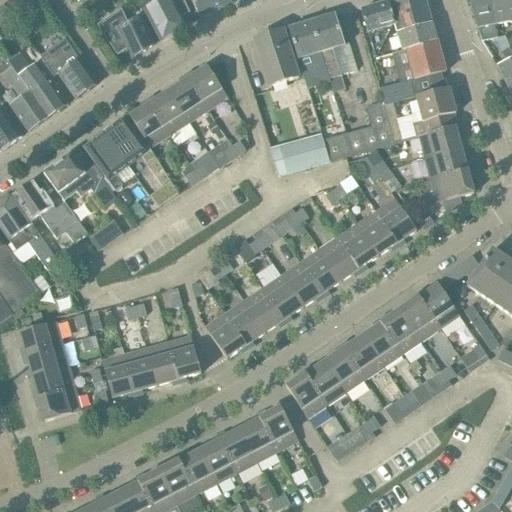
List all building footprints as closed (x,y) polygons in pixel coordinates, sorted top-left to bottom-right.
[(22,0),(4,7),(14,22),(37,8),(31,0),(22,0)] [(187,28),(172,0),(163,0),(144,10),(160,42),(187,28)] [(234,0),(190,0),(201,20),(235,2),(234,0)] [(391,27),(430,16),(425,0),(399,0),(389,3),(393,16),(388,17),(391,27)] [(497,39),(494,26),(491,4),(493,4),(492,0),(469,0),(482,38),(482,40),(483,42),(497,39)] [(511,22),(511,0),(492,0),(493,4),(491,4),(494,26),(501,25),(511,22)] [(369,34),(372,44),(391,38),(388,28),(391,27),(388,17),(393,16),(389,3),(361,12),(367,31),(368,35),(369,34)] [(3,29),(14,22),(4,7),(0,10),(0,42),(8,37),(3,29)] [(127,51),(128,54),(132,61),(155,45),(141,16),(129,26),(122,12),(122,10),(98,26),(118,57),(122,54),(127,51)] [(324,64),(325,68),(326,68),(330,80),(334,94),(346,90),(342,76),(333,49),(345,46),(335,15),(313,22),(325,64),(324,64)] [(430,16),(391,27),(388,28),(391,38),(372,44),(376,60),(408,52),(408,51),(437,43),(430,16)] [(325,64),(313,22),(289,30),(303,75),(325,68),(324,64),(325,64)] [(298,78),(283,32),(256,41),(270,87),(298,78)] [(445,73),(437,43),(408,51),(408,52),(416,81),(445,73)] [(54,78),(58,75),(76,100),(97,85),(80,60),(68,44),(55,53),(53,49),(40,58),(40,59),(54,78)] [(40,59),(28,67),(23,60),(19,55),(8,63),(48,120),(68,106),(50,81),(54,78),(40,59)] [(507,86),(511,83),(511,61),(499,68),(505,83),(507,86)] [(28,133),(48,120),(8,63),(0,67),(0,74),(10,90),(13,88),(21,100),(10,107),(28,133)] [(207,67),(188,80),(208,112),(228,99),(207,67)] [(168,92),(189,124),(208,112),(188,80),(168,92)] [(380,90),(385,106),(393,104),(415,98),(410,82),(380,90)] [(419,137),(455,127),(457,127),(454,115),(456,115),(449,89),(417,98),(423,122),(413,125),(416,138),(419,137)] [(149,105),(170,137),(189,124),(168,92),(149,105)] [(345,135),(351,155),(395,144),(394,144),(383,104),(365,109),(370,128),(345,135)] [(404,141),(393,104),(385,106),(391,131),(395,144),(404,141)] [(150,149),(170,137),(149,105),(130,117),(150,149)] [(0,152),(22,138),(2,109),(0,110),(0,152)] [(124,120),(113,128),(112,127),(113,127),(112,127),(104,133),(104,134),(104,133),(105,134),(104,135),(128,167),(141,157),(147,165),(156,159),(148,147),(145,150),(124,120)] [(455,127),(419,137),(425,160),(462,150),(456,127),(455,127)] [(128,167),(104,135),(85,149),(106,178),(105,178),(115,192),(123,187),(115,176),(117,175),(128,167)] [(329,161),(323,140),(323,141),(321,135),(271,149),(280,176),(329,162),(329,161)] [(329,161),(351,155),(345,135),(323,140),(329,161)] [(232,148),(238,158),(246,152),(240,143),(232,148)] [(230,163),(238,158),(232,148),(224,153),(230,163)] [(431,182),(468,172),(462,150),(425,160),(431,182)] [(85,174),(71,155),(44,174),(64,203),(77,193),(81,199),(91,191),(94,195),(95,195),(105,209),(116,201),(102,180),(103,179),(94,166),(92,167),(93,168),(85,174)] [(198,162),(202,167),(208,177),(218,171),(208,156),(198,162)] [(373,168),(379,177),(388,170),(383,162),(373,168)] [(208,177),(202,167),(193,173),(199,182),(208,177)] [(380,179),(379,177),(373,168),(366,173),(373,184),(380,179)] [(379,177),(380,179),(384,184),(394,178),(388,170),(379,177)] [(474,194),(468,172),(431,182),(437,205),(474,194)] [(192,187),(199,182),(193,173),(185,178),(192,187)] [(13,197),(31,223),(40,217),(57,240),(66,234),(74,245),(88,235),(65,204),(57,210),(43,191),(41,193),(33,182),(13,197)] [(164,187),(172,199),(177,195),(169,184),(164,187)] [(333,191),(340,201),(348,195),(341,186),(333,191)] [(332,206),(340,201),(333,191),(325,197),(332,206)] [(118,195),(117,200),(123,207),(127,208),(131,205),(132,200),(127,193),(122,193),(118,195)] [(20,267),(36,255),(57,283),(66,276),(67,275),(63,270),(54,257),(43,241),(37,231),(31,223),(13,197),(12,197),(0,205),(0,228),(11,244),(7,248),(20,267)] [(376,213),(397,245),(416,232),(395,200),(376,213)] [(292,210),(291,211),(301,225),(309,219),(302,210),(295,215),(292,210)] [(301,225),(291,211),(272,224),(282,237),(301,225)] [(357,226),(378,258),(397,245),(376,213),(357,226)] [(434,225),(429,218),(419,225),(424,232),(434,225)] [(282,237),(272,224),(253,236),(263,250),(282,237)] [(94,243),(100,252),(123,235),(117,226),(94,243)] [(359,271),(378,258),(357,226),(338,239),(359,271)] [(263,250),(253,236),(253,237),(256,241),(249,246),(246,242),(235,249),(244,263),(263,250)] [(7,248),(0,238),(0,323),(11,315),(39,294),(20,267),(7,248)] [(340,283),(359,271),(338,239),(319,252),(340,283)] [(244,263),(235,249),(223,257),(226,261),(219,266),(225,276),(244,263)] [(511,263),(511,264),(492,251),(467,288),(511,318),(511,263)] [(300,265),(322,296),(340,283),(319,252),(300,265)] [(479,266),(472,257),(441,278),(447,288),(479,266)] [(303,309),(322,296),(300,265),(281,277),(303,309)] [(225,276),(219,266),(210,272),(216,282),(225,276)] [(262,290),(284,322),(303,309),(281,277),(262,290)] [(192,286),(195,298),(204,296),(201,284),(192,286)] [(438,285),(419,298),(440,330),(460,317),(438,285)] [(451,293),(457,302),(466,295),(461,287),(451,293)] [(183,308),(178,290),(169,292),(174,310),(183,308)] [(243,303),(265,335),(284,322),(262,290),(243,303)] [(421,343),(440,330),(419,298),(400,311),(421,343)] [(246,347),(265,335),(243,303),(225,316),(246,347)] [(135,308),(138,319),(147,316),(144,305),(135,308)] [(499,348),(471,307),(464,312),(491,353),(499,348)] [(138,319),(135,308),(125,311),(128,322),(138,319)] [(381,324),(402,356),(421,343),(400,311),(381,324)] [(87,328),(84,316),(75,318),(79,330),(87,328)] [(227,360),(246,347),(225,316),(205,329),(227,360)] [(102,330),(99,318),(90,320),(94,332),(102,330)] [(20,334),(26,356),(63,346),(57,323),(20,334)] [(384,368),(402,356),(381,324),(362,337),(384,368)] [(384,368),(362,337),(343,350),(365,381),(384,368)] [(94,350),(90,338),(82,341),(85,353),(94,350)] [(191,338),(169,344),(179,381),(201,375),(191,338)] [(179,381),(169,344),(147,350),(157,387),(179,381)] [(63,346),(26,356),(32,378),(69,368),(63,346)] [(470,374),(489,361),(479,346),(469,353),(473,358),(464,365),(470,374)] [(157,387),(147,350),(124,356),(135,393),(157,387)] [(324,362),(346,394),(365,381),(343,350),(324,362)] [(511,355),(503,351),(498,361),(511,368),(511,355)] [(112,400),(135,393),(124,356),(102,363),(112,400)] [(306,375),(327,407),(346,394),(324,362),(306,375)] [(450,367),(442,373),(449,383),(458,377),(450,367)] [(69,368),(32,378),(38,400),(75,390),(69,368)] [(103,382),(99,370),(91,372),(94,385),(103,382)] [(432,400),(451,387),(449,383),(442,373),(423,385),(432,400)] [(327,407),(306,375),(286,388),(308,420),(327,407)] [(81,412),(75,390),(38,400),(45,423),(81,412)] [(109,405),(105,393),(97,395),(100,407),(109,405)] [(412,393),(404,398),(410,408),(418,402),(412,393)] [(402,413),(410,408),(404,398),(396,404),(402,413)] [(281,409),(260,419),(278,453),(298,442),(281,409)] [(374,418),(366,424),(372,433),(381,428),(374,418)] [(258,464),(278,453),(260,419),(240,430),(258,464)] [(358,429),(347,436),(357,451),(376,438),(372,433),(366,424),(358,429)] [(220,441),(237,474),(258,464),(240,430),(220,441)] [(338,464),(357,451),(347,436),(335,444),(327,449),(334,459),(335,459),(338,464)] [(199,451),(217,485),(237,474),(220,441),(199,451)] [(199,451),(179,462),(197,495),(217,485),(199,451)] [(179,462),(159,472),(177,506),(197,495),(179,462)] [(139,483),(153,511),(165,511),(177,506),(159,472),(139,483)] [(322,488),(316,477),(309,481),(314,493),(322,488)] [(511,479),(507,477),(501,487),(509,492),(511,486),(511,479)] [(119,493),(128,511),(153,511),(139,483),(119,493)] [(258,491),(264,503),(272,498),(266,486),(258,491)] [(501,487),(495,498),(503,502),(509,492),(501,487)] [(102,511),(128,511),(119,493),(98,504),(102,511)] [(276,500),(281,510),(290,505),(285,495),(276,500)] [(495,498),(492,503),(487,507),(490,511),(496,511),(497,511),(503,502),(495,498)] [(277,511),(281,510),(276,500),(268,504),(271,511),(277,511)]
